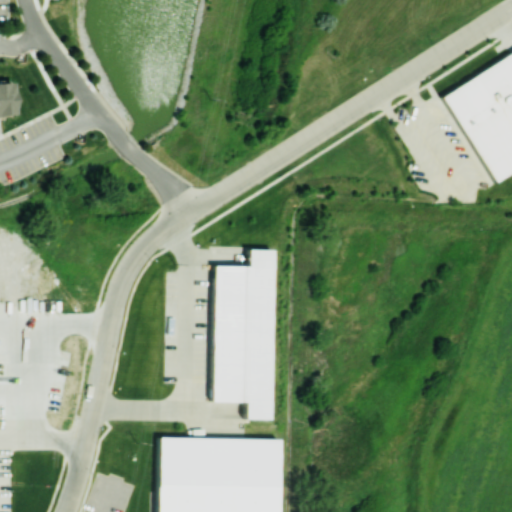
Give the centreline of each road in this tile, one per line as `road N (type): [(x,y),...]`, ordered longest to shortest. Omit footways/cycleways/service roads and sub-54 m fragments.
road 1 (residential): [(189,214),(511,6)]
road 2 (residential): [(65,511),(121,286),(140,253),(189,214)]
